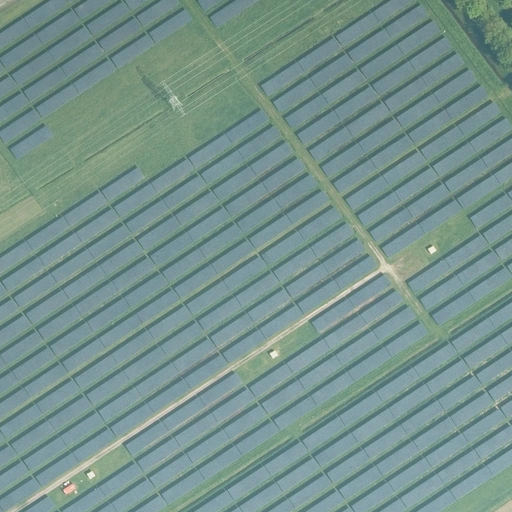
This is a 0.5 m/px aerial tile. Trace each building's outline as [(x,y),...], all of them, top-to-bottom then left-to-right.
[(118,0),(88,0),(73,10),(79,20),(105,5),(107,8),(119,1),(118,0)] [(156,42),(190,22),(176,0),(164,0),(145,11),(152,22),(173,10),(177,16),(153,30),(157,36),(153,38),(156,42)] [(237,3),(209,17),(213,26),(241,12),(237,3)] [(50,39),(77,21),(72,13),(49,27),(51,30),(46,33),(50,39)] [(85,30),(63,41),(68,51),(90,39),(85,30)] [(0,60),(0,61),(6,70),(42,44),(37,37),(35,39),(39,44),(35,47),(30,40),(0,60)] [(85,64),(102,55),(97,46),(81,54),(85,64)] [(11,77),(17,86),(54,61),(49,53),(11,77)] [(108,63),(34,108),(40,118),(113,73),(108,63)] [(467,96),(473,106),(486,98),(469,73),(458,80),(464,89),(473,83),(478,89),(467,96)] [(0,83),(0,98),(15,88),(8,78),(0,83)] [(40,82),(23,93),(29,102),(49,89),(44,81),(41,84),(40,82)] [(0,120),(28,107),(23,96),(0,107),(0,120)] [(485,109),(491,119),(499,113),(493,103),(485,109)] [(0,139),(3,144),(40,121),(33,111),(0,131),(0,139)] [(248,119),(255,129),(268,121),(261,111),(248,119)] [(502,135),(511,131),(506,120),(497,124),(502,135)] [(15,160),(52,138),(46,127),(9,150),(15,160)] [(511,157),(511,163),(456,199),(462,209),(511,177),(511,139),(490,154),(496,164),(511,155),(511,157)] [(511,276),(511,275),(511,191),(469,218),(475,228),(494,217),(491,212),(495,209),(498,209),(499,212),(505,208),(506,199),(505,199),(511,197),(511,246),(510,243),(495,251),(501,261),(511,254),(511,261),(505,266),(511,276)] [(321,193),(316,197),(324,206),(327,204),(331,210),(326,215),(332,223),(340,217),(321,193)] [(92,213),(105,203),(99,194),(86,204),(92,213)] [(346,225),(339,229),(345,238),(352,234),(346,225)] [(25,315),(31,325),(111,273),(113,276),(165,243),(155,227),(111,255),(113,258),(25,315)] [(381,250),(387,258),(406,245),(401,237),(381,250)] [(480,237),(466,246),(468,249),(473,246),(476,250),(479,248),(481,250),(486,247),(480,237)] [(366,261),(348,270),(354,280),(375,268),(360,241),(343,250),(349,260),(362,253),(366,261)] [(436,325),(511,281),(505,271),(467,293),(470,299),(466,301),(463,297),(431,316),(436,325)] [(378,280),(384,290),(390,286),(384,276),(378,280)] [(420,301),(424,310),(438,303),(434,294),(420,301)] [(403,347),(425,336),(410,308),(401,313),(407,324),(414,320),(418,327),(398,337),(403,347)] [(0,332),(0,346),(30,328),(24,318),(0,332)] [(67,372),(114,346),(114,344),(128,336),(121,323),(113,328),(115,332),(61,362),(67,372)] [(0,369),(43,345),(37,335),(0,356),(0,369)] [(0,380),(0,393),(54,360),(48,350),(0,380)] [(0,417),(67,378),(62,368),(0,404),(0,417)] [(91,406),(117,391),(115,388),(124,382),(120,375),(85,396),(91,406)] [(60,395),(62,399),(77,393),(73,384),(55,392),(57,397),(60,395)] [(85,400),(72,406),(76,415),(89,409),(85,400)] [(34,408),(0,428),(0,430),(4,438),(39,417),(34,408)] [(97,415),(84,423),(90,431),(102,423),(97,415)] [(39,486),(116,441),(110,431),(33,475),(39,486)] [(26,437),(11,444),(16,454),(31,448),(26,437)] [(0,452),(0,465),(15,457),(9,447),(0,452)] [(40,452),(23,461),(28,471),(45,462),(40,452)] [(3,486),(3,488),(27,474),(21,463),(3,474),(7,480),(3,483),(2,480),(0,481),(0,487),(0,488),(3,486)] [(62,490),(65,494),(75,489),(73,485),(62,490)] [(172,489),(161,495),(166,504),(177,497),(172,489)] [(90,496),(61,511),(82,511),(88,509),(85,503),(92,499),(90,496)]
